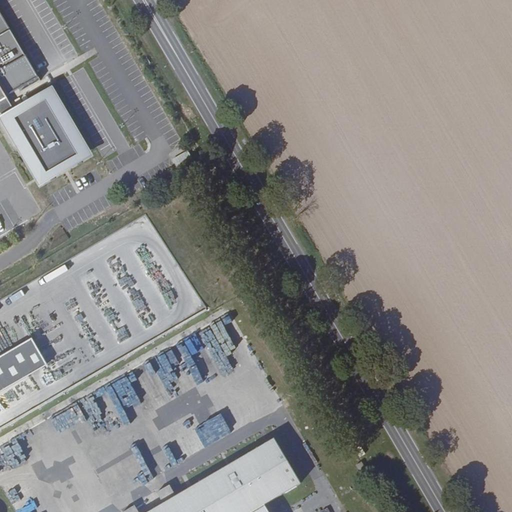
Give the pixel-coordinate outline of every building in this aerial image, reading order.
[(0,113),(0,114),(0,122),(13,145),(25,141),(44,174),(79,153),(63,126),(74,121),(52,84),(12,107),(0,86),(0,113)] [(38,186),(93,154),(74,121),(63,126),(79,153),(44,174),(25,141),(13,145),(38,186)] [(194,139),(189,132),(185,134),(190,142),(194,139)] [(188,150),(172,158),(177,168),(192,160),(188,150)] [(223,319),(238,345),(243,342),(228,316),(223,319)] [(49,338),(52,343),(63,337),(60,332),(49,338)] [(0,393),(47,366),(33,338),(0,356),(0,393)] [(74,350),(62,358),(69,368),(81,360),(74,350)] [(266,511),(263,506),(301,484),(274,439),(149,511),(266,511)] [(217,445),(175,464),(179,473),(222,454),(217,445)]
